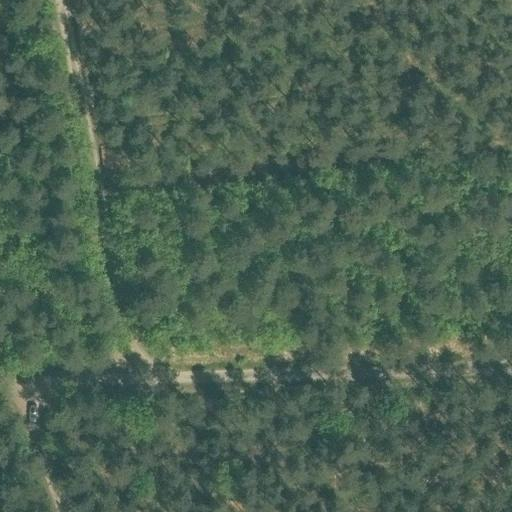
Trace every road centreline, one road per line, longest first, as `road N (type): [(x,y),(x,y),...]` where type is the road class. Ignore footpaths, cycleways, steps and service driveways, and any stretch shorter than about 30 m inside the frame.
road 1 (unclassified): [(511,396),(51,412)]
road 2 (track): [(121,408),(33,0)]
